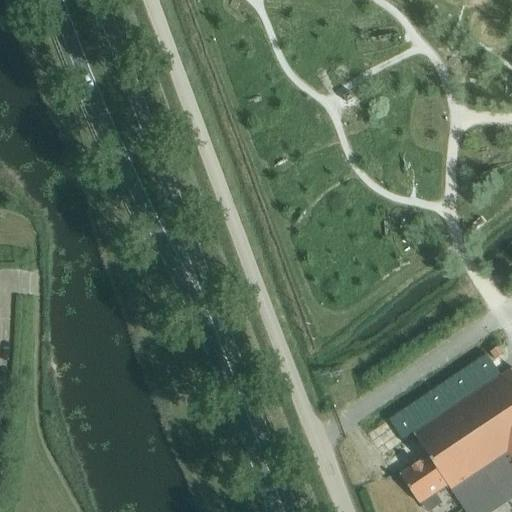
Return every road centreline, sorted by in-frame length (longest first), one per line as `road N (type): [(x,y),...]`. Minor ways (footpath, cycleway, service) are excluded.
road 1 (secondary): [(55,0),(204,333),(270,511)]
road 2 (secondary): [(292,511),(97,0)]
road 3 (unclassified): [(343,511),(150,0)]
